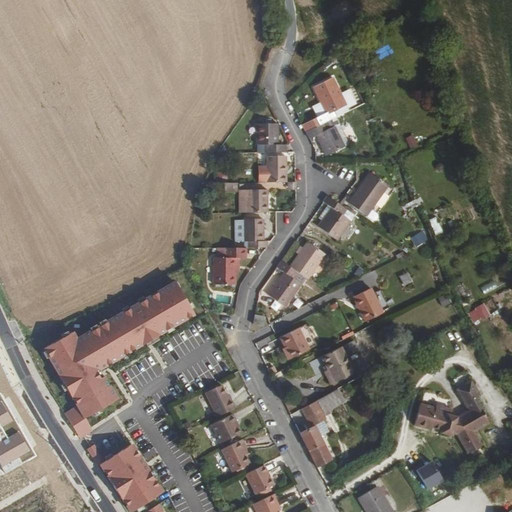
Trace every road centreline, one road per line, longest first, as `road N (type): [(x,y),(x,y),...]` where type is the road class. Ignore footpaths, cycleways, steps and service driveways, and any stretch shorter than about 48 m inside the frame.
road 1 (residential): [(245,346),(250,288),(306,201),(306,160),(277,96),(287,52)]
road 2 (tertiary): [(109,511),(0,322)]
road 3 (residential): [(328,511),(245,346)]
